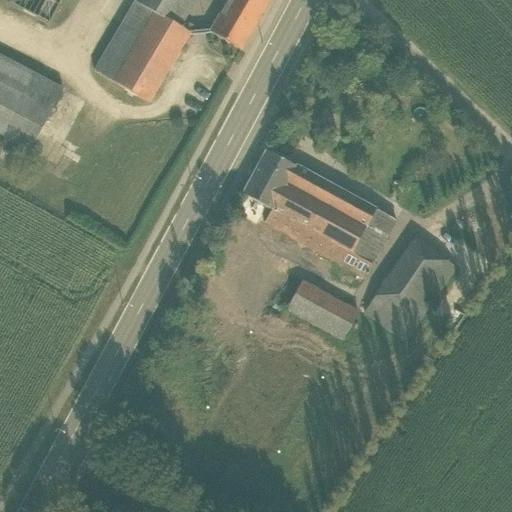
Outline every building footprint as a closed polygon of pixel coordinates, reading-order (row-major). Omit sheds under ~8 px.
[(148,104),(190,33),(181,27),(197,0),(246,0),(247,0),(245,4),(262,15),(270,0),(135,0),(94,74),(148,104)] [(227,0),(209,33),(241,51),(262,15),(245,4),(247,0),(246,0),(227,0)] [(63,90),(0,56),(0,136),(29,152),(63,90)] [(295,167),(265,151),(242,195),(270,211),(263,223),(365,278),(396,221),(296,166),(295,167)] [(404,341),(455,267),(416,240),(363,313),(404,341)] [(345,338),(359,307),(299,281),(285,312),(345,338)] [(368,323),(346,365),(369,377),(391,335),(368,323)]
